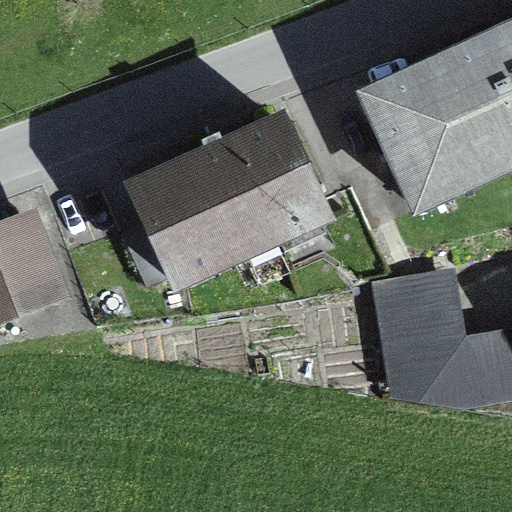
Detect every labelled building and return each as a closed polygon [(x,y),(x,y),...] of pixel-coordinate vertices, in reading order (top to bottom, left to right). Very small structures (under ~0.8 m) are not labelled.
[(511,32),(496,39),(511,73),(511,32)] [(413,196),(511,151),(511,73),(496,39),(368,97),(413,196)] [(208,157),(133,191),(147,221),(121,233),(146,288),(172,276),(176,285),(325,218),(281,123),(246,139),(241,129),(220,138),(218,134),(201,142),(208,157)] [(27,223),(0,233),(0,314),(55,293),(27,223)] [(511,340),(457,350),(445,287),(386,298),(399,371),(454,362),(462,408),(511,399),(511,340)]
